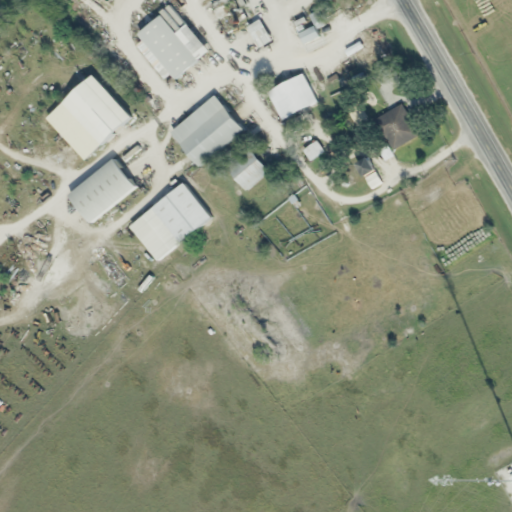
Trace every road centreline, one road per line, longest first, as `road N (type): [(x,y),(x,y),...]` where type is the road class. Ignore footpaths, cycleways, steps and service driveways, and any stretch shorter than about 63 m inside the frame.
road 1 (residential): [(394,0),(67,188)]
road 2 (secondary): [(511,192),(401,0)]
